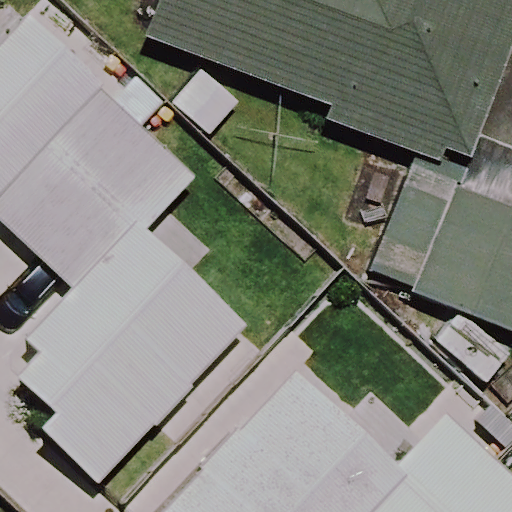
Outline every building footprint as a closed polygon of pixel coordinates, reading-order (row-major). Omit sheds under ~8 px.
[(321,137),(446,182),(511,0),(159,0),(143,46),(330,114),(321,137)] [(288,299),(0,7),(0,196),(70,267),(0,336),(0,414),(84,499),(288,299)] [(511,153),(474,135),(401,287),(451,311),(428,359),(491,389),(511,345),(511,153)] [(344,309),(328,290),(296,318),(344,374),(402,324),(370,287),(344,309)] [(490,511),(294,342),(144,511),(490,511)]
